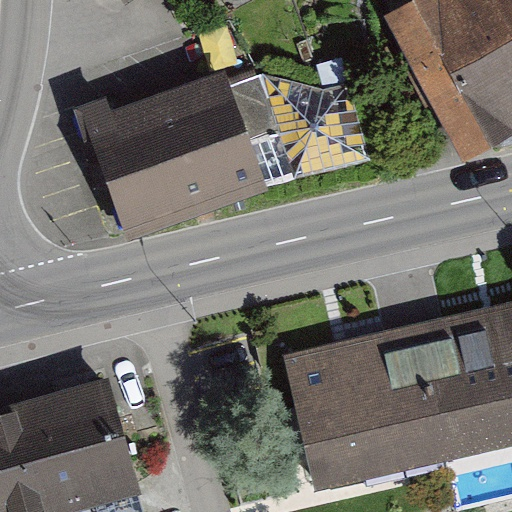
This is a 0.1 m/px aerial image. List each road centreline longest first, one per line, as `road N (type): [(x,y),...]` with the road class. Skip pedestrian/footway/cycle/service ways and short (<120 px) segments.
road 1 (secondary): [(511,193),(147,276)]
road 2 (residential): [(147,276),(210,511)]
road 3 (unclassified): [(0,155),(23,58),(27,0)]
road 4 (secondary): [(147,276),(0,311)]
